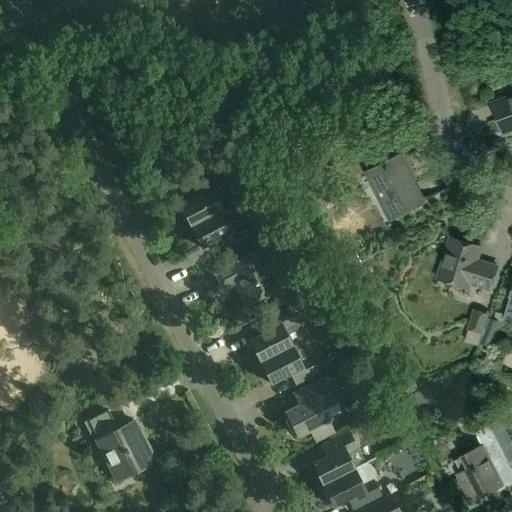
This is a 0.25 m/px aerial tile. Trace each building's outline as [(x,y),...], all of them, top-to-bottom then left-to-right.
[(505,134),(511,130),(511,95),(493,103),(505,134)] [(399,158),(368,174),(390,217),(421,201),(399,158)] [(190,226),(222,209),(215,195),(226,190),(217,172),(192,185),(197,196),(179,205),(190,226)] [(286,202),(288,201),(280,185),(270,191),(278,206),(286,202)] [(229,224),(222,209),(190,226),(201,248),(219,238),(224,249),(249,236),(240,218),(229,224)] [(289,240),(314,229),(307,213),(282,224),(289,240)] [(480,247),(450,237),(437,279),(467,288),(469,283),(489,290),(496,267),(476,260),(480,247)] [(343,269),(360,262),(353,245),(327,256),(335,274),(344,270),(343,269)] [(262,248),(214,272),(221,286),(233,280),(245,304),(281,285),(262,248)] [(511,289),(503,318),(511,320),(511,289)] [(251,344),(247,346),(254,359),(258,357),(260,362),(292,345),(306,338),(309,336),(302,322),(296,325),(287,307),(258,322),(263,333),(249,340),(251,344)] [(466,329),(469,330),(469,329),(482,334),(487,319),(489,315),(474,309),(466,329)] [(495,322),(487,319),(482,334),(480,339),(487,341),(488,337),(490,337),(495,322)] [(262,365),(258,367),(265,381),(269,379),(271,383),(290,373),(295,384),(320,371),(317,365),(319,364),(306,338),(292,345),(260,362),(262,365)] [(335,432),(329,420),(330,420),(323,407),(336,401),(324,378),(302,390),(307,401),(285,412),(297,436),(309,430),(315,442),(335,432)] [(418,389),(413,379),(402,384),(407,395),(418,389)] [(402,401),(405,406),(421,398),(418,391),(401,399),(402,401)] [(405,406),(402,401),(392,406),(401,426),(412,421),(405,406)] [(153,459),(135,423),(119,431),(109,410),(84,422),(95,443),(99,441),(117,477),(153,459)] [(511,484),(511,469),(489,425),(475,432),(483,446),(462,456),(469,469),(458,475),(471,501),(504,484),(505,487),(511,484)] [(326,456),(311,463),(322,485),(354,468),(363,459),(358,449),(349,431),(320,445),(326,456)] [(379,448),(367,453),(373,467),(384,462),(379,448)] [(354,468),(322,485),(333,506),(347,499),(353,509),(381,495),(374,481),(376,477),(376,474),(375,470),(373,468),(370,465),(366,462),(354,468)] [(366,511),(398,511),(391,496),(366,509),(366,511)]
